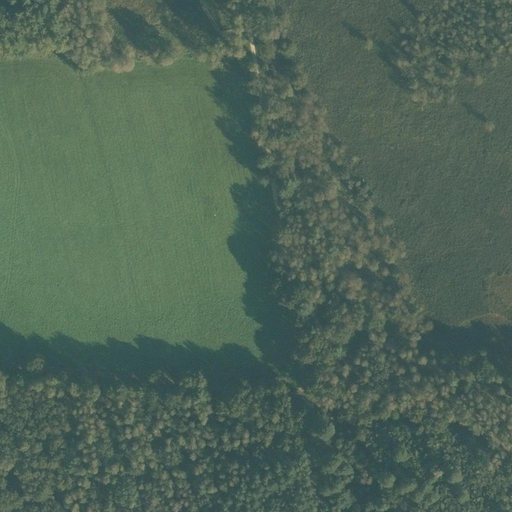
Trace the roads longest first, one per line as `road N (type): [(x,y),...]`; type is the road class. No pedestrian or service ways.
road 1 (track): [(307,399),(248,29)]
road 2 (track): [(307,399),(0,361)]
road 3 (track): [(511,450),(458,420),(307,399)]
